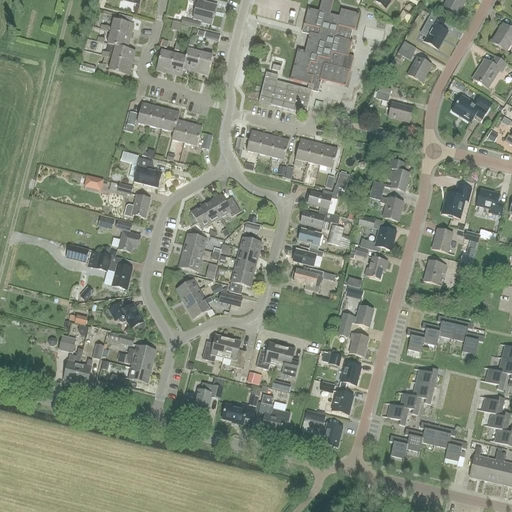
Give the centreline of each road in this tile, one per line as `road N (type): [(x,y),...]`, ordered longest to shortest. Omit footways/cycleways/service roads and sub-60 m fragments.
road 1 (unclassified): [(351,470),(429,150)]
road 2 (track): [(0,276),(72,0)]
road 3 (unclassified): [(173,346),(211,325),(253,322),(262,304),(282,215),(277,200),(229,171)]
road 4 (unclassified): [(173,346),(146,296),(163,219),(172,201),(229,171)]
road 5 (unclassified): [(351,470),(157,426)]
road 6 (unclassified): [(231,115),(149,85),(143,64),(163,0)]
road 7 (unclassified): [(511,510),(351,470)]
road 8 (unclassified): [(429,150),(446,78),(490,0)]
road 9 (unclassified): [(157,426),(0,389)]
